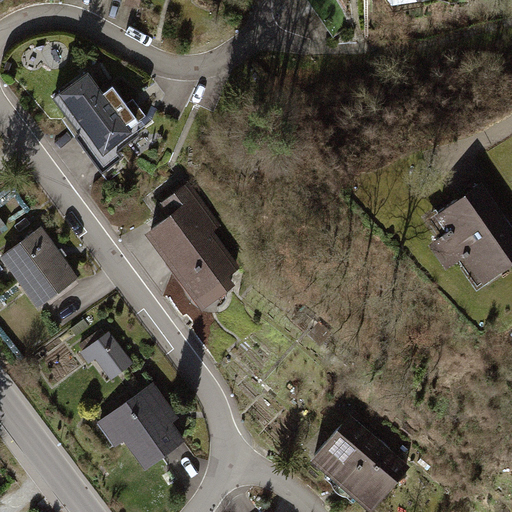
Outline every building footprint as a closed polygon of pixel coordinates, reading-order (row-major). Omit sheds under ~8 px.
[(89,72),(55,96),(103,160),(140,133),(137,130),(150,121),(139,106),(132,111),(113,85),(104,92),(89,72)] [(175,212),(151,229),(199,293),(216,281),(223,290),(232,283),(225,274),(235,266),(209,231),(217,225),(206,210),(212,205),(198,186),(191,191),(186,185),(166,200),(175,212)] [(511,231),(482,188),(441,217),(452,233),(433,247),(448,268),(470,254),(487,279),(511,262),(511,231)] [(40,228),(4,255),(40,304),(76,277),(40,228)] [(109,333),(84,351),(90,360),(97,355),(115,342),(109,333)] [(115,342),(97,355),(112,376),(131,362),(115,342)] [(153,383),(106,418),(121,439),(125,436),(146,465),(183,439),(163,411),(170,406),(153,383)] [(353,418),(317,458),(372,507),(380,498),(408,467),(353,418)]
